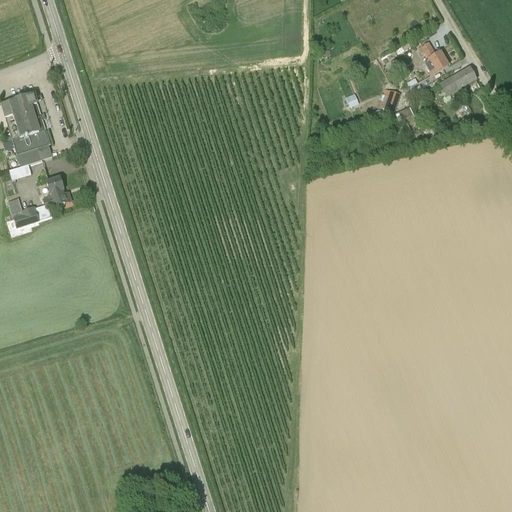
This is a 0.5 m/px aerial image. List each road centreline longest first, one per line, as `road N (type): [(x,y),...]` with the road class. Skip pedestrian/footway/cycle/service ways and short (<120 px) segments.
road 1 (secondary): [(208,511),(63,51)]
road 2 (unclassified): [(511,124),(436,0)]
